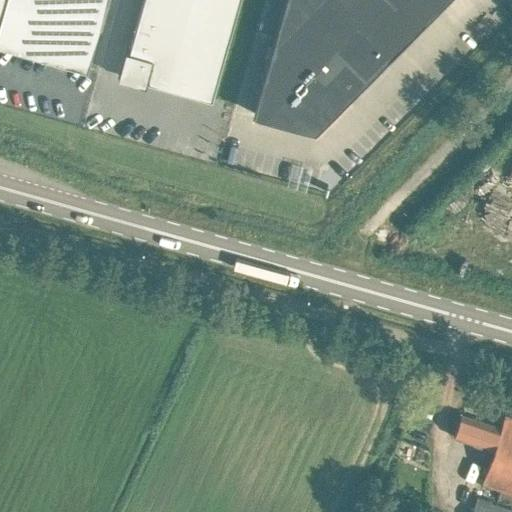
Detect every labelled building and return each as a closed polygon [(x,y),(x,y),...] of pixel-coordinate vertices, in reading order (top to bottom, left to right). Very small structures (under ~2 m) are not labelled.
[(87,69),(106,0),(0,0),(0,39),(41,51),(40,53),(85,66),(84,68),(87,69)] [(239,0),(143,0),(129,49),(125,48),(118,76),(145,83),(146,79),(212,98),(239,0)] [(315,130),(443,0),(284,0),(253,113),(315,130)] [(511,492),(511,416),(505,414),(501,426),(461,413),(454,436),(493,449),(482,482),(511,492)] [(511,511),(511,507),(477,495),(471,511),(511,511)]
